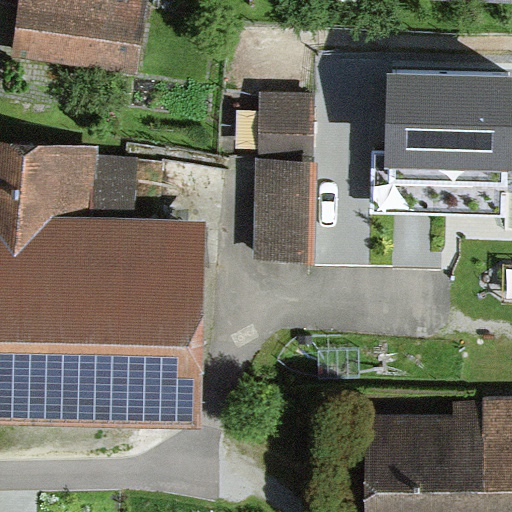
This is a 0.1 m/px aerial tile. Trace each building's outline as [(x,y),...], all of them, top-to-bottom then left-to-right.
[(141,0),(19,0),(13,49),(134,63),(141,0)] [(511,71),(511,59),(393,57),(391,145),(510,148),(511,71)] [(311,90),(261,90),(259,249),(309,250),(311,90)] [(0,421),(191,418),(188,224),(89,226),(96,147),(0,138),(0,421)] [(462,416),(372,417),(372,511),(511,511),(511,397),(462,398),(462,416)]
